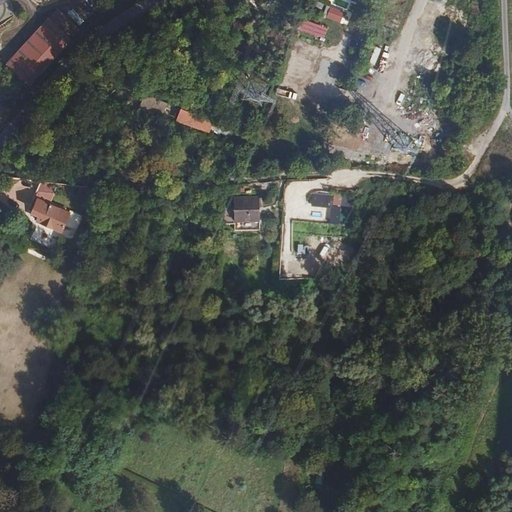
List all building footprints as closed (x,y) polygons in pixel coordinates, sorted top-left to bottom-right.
[(344,23),(347,11),(330,5),(326,17),(344,23)] [(27,84),(80,29),(57,8),(4,63),(27,84)] [(304,17),(299,28),(323,39),(328,28),(304,17)] [(148,98),(144,105),(159,112),(162,104),(148,98)] [(185,112),(182,119),(204,128),(207,120),(185,112)] [(58,181),(42,179),(38,189),(53,192),(58,181)] [(259,195),(241,197),(243,209),(260,207),(259,195)] [(68,211),(37,198),(33,209),(39,211),(36,219),(60,229),(68,211)] [(287,423),(265,419),(263,430),(285,434),(287,423)]
